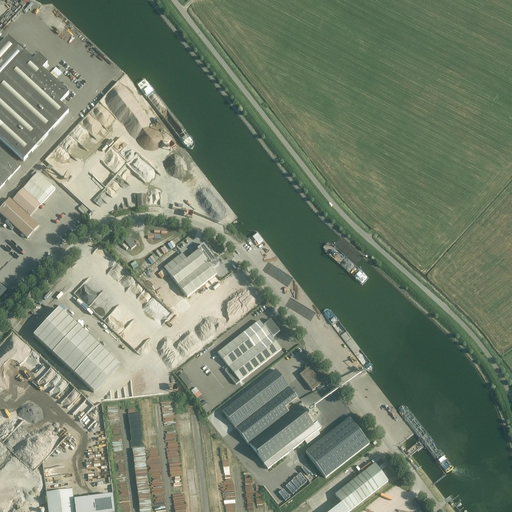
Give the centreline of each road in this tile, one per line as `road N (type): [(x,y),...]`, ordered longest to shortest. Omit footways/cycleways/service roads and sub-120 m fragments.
road 1 (unclassified): [(438,511),(256,269),(196,221),(128,219),(94,231),(0,324)]
road 2 (unclassified): [(511,400),(473,335),(333,203),(173,0)]
